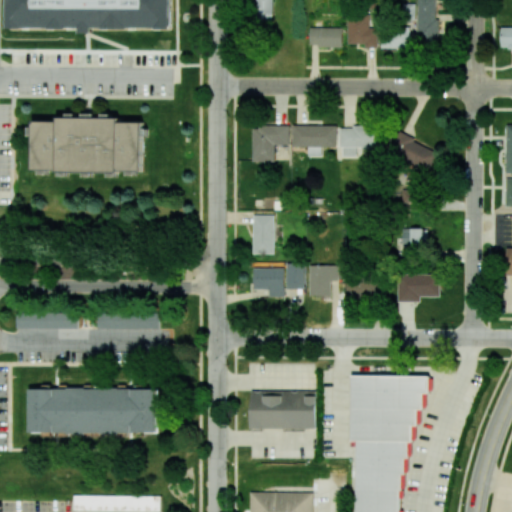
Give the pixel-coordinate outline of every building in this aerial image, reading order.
[(171,0),(9,0),(9,28),(82,28),(82,34),(94,34),(94,28),(172,29),(171,0)] [(272,0),(254,0),(254,20),(273,20),(272,0)] [(435,23),(435,0),(417,0),(416,43),(441,44),(441,23),(435,23)] [(414,20),(415,3),(405,3),(405,20),(414,20)] [(348,44),(365,44),(365,48),(378,47),(378,26),(375,26),(375,16),(348,17),(348,44)] [(511,26),(500,27),(501,48),(511,47),(511,26)] [(342,46),(342,28),(310,27),(310,46),(342,46)] [(409,48),(409,27),(381,28),(382,48),(409,48)] [(34,170),(84,171),(84,176),(94,177),(94,172),(109,173),(109,177),(118,177),(118,171),(128,171),(128,173),(142,173),(143,122),(118,122),(119,119),(58,117),(58,121),(35,121),(34,170)] [(337,125),(293,124),(293,146),(308,147),(307,156),(321,157),(321,147),(337,147),(337,125)] [(290,125),(253,125),(253,161),(275,161),(275,144),(289,144),(290,125)] [(341,125),(340,148),(344,148),(343,157),(356,157),(357,147),(380,148),(381,127),(341,125)] [(431,172),(440,152),(397,133),(388,153),(431,172)] [(275,254),(274,215),(253,215),(253,254),(275,254)] [(402,249),(428,249),(428,228),(403,228),(402,249)] [(287,288),(304,288),(304,262),(287,262),(287,288)] [(338,265),(309,265),(310,295),(331,295),(331,280),(338,280),(338,265)] [(284,268),(254,268),(254,289),(269,289),(269,296),(284,296),(284,268)] [(439,296),(439,274),(398,274),(398,301),(420,301),(420,296),(439,296)] [(347,299),(387,298),(386,280),(346,280),(347,299)] [(17,328),(78,328),(78,312),(17,312),(17,328)] [(158,329),(159,313),(97,312),(97,328),(158,329)] [(136,328),(113,329),(113,337),(137,336),(136,328)] [(356,511),(401,511),(402,457),(409,458),(409,442),(413,442),(413,425),(418,425),(418,409),(423,409),(424,393),(430,393),(430,376),(352,375),(351,441),(358,441),(356,511)] [(30,432),(157,433),(157,389),(30,388),(30,432)] [(251,429),(317,428),(317,390),(251,391),(251,429)] [(313,511),(314,493),(251,492),(250,511),(313,511)] [(74,510),(161,511),(161,496),(74,494),(74,510)]
